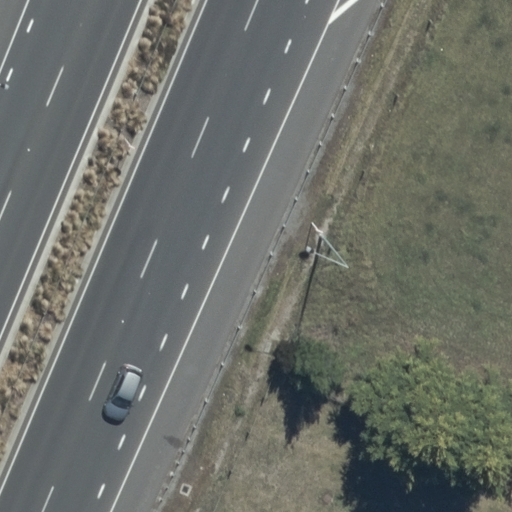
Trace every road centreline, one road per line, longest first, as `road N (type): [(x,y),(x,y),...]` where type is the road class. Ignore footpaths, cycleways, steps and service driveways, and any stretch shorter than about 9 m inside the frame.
road 1 (trunk): [(266,0),(51,511)]
road 2 (trunk): [(0,201),(84,0)]
